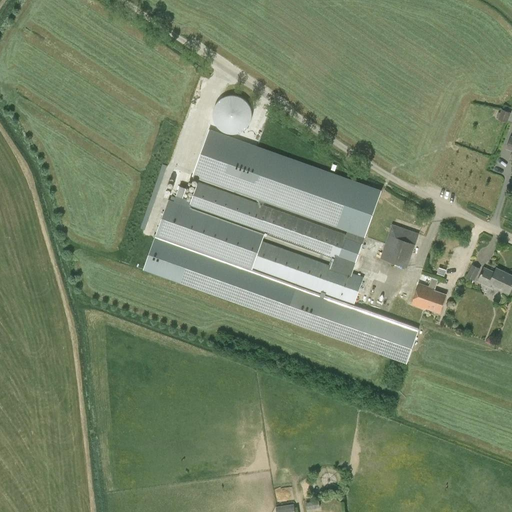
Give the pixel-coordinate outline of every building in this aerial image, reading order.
[(507,123),(511,112),(502,109),(498,120),(507,123)] [(353,273),(382,190),(209,129),(192,176),(233,190),(232,194),(201,182),(190,210),(164,199),(137,266),(409,363),(420,329),(353,305),(364,277),(353,273)] [(416,245),(419,234),(392,224),(380,259),(407,268),(416,245)] [(475,280),(481,268),(472,264),(466,277),(475,280)] [(511,276),(496,269),(495,272),(484,266),(477,281),(493,289),(494,286),(509,294),(511,287),(511,276)] [(432,278),(429,287),(419,283),(411,305),(425,310),(426,309),(440,314),(447,295),(435,291),(435,289),(438,280),(432,278)] [(319,500),(306,503),(307,510),(320,507),(319,500)]
